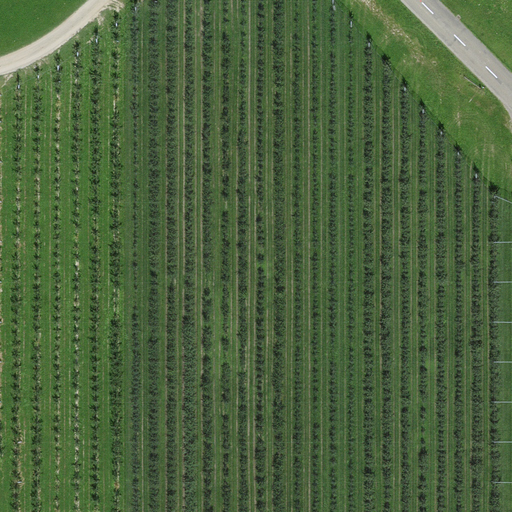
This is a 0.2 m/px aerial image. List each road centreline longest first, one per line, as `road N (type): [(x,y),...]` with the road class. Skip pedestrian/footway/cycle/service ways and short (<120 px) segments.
road 1 (tertiary): [(511,94),(418,0)]
road 2 (track): [(0,72),(109,0)]
